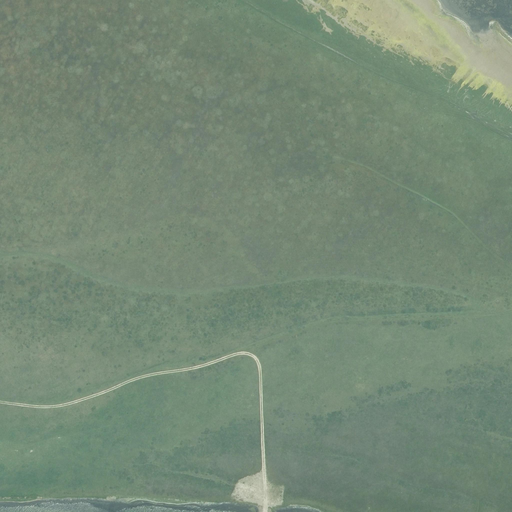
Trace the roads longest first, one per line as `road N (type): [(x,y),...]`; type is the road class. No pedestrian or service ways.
road 1 (track): [(0,401),(62,405),(133,379),(252,355),(264,511)]
road 2 (track): [(511,310),(336,318),(242,353)]
